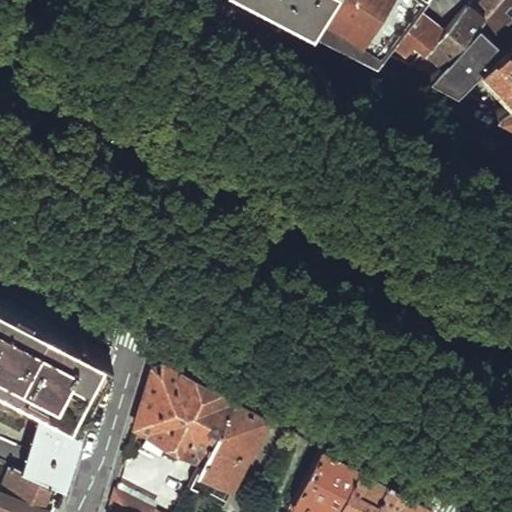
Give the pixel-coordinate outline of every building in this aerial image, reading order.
[(282,0),(288,3),(308,14),(317,0),(282,0)] [(317,0),(308,14),(341,31),(375,49),(386,34),(412,0),(317,0)] [(412,0),(386,34),(405,49),(414,38),(426,48),(443,29),(433,20),(448,0),(412,0)] [(466,2),(443,29),(426,48),(443,61),(463,39),(479,22),(499,0),(482,0),(475,9),(466,2)] [(462,0),(448,0),(433,20),(443,29),(466,2),(462,0)] [(511,0),(499,0),(479,22),(503,46),(511,37),(511,0)] [(511,37),(503,46),(487,61),(481,67),(510,99),(511,96),(511,37)] [(443,61),(428,77),(442,84),(456,91),(481,67),(487,61),(463,39),(443,61)] [(511,96),(510,99),(494,111),(511,120),(511,96)] [(60,481),(85,402),(77,398),(101,338),(28,299),(0,284),(0,357),(53,384),(30,447),(0,435),(0,457),(3,458),(50,477),(60,481)] [(155,360),(129,443),(136,447),(139,435),(162,448),(167,438),(202,456),(233,398),(196,378),(163,360),(155,360)] [(202,456),(189,480),(222,499),(266,416),(233,398),(202,456)] [(321,445),(291,502),(309,511),(333,511),(359,465),(341,455),(321,445)] [(8,467),(0,485),(0,506),(13,511),(45,511),(49,505),(39,500),(43,492),(50,477),(3,458),(3,464),(8,467)] [(333,511),(427,511),(430,506),(426,501),(396,485),(359,465),(333,511)] [(112,499),(136,511),(149,511),(153,505),(117,483),(112,499)] [(43,492),(39,500),(49,505),(52,498),(43,492)] [(108,511),(136,511),(112,499),(108,511)]
